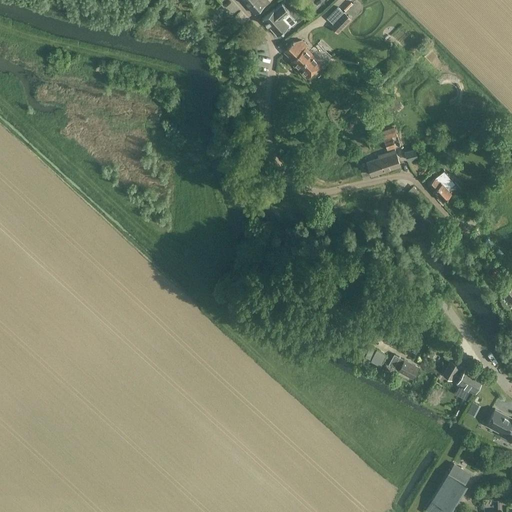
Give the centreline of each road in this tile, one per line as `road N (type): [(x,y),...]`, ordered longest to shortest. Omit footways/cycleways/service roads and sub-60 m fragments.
road 1 (residential): [(511,275),(413,179),(322,192),(283,172),(269,135),(271,45),(237,0)]
road 2 (residential): [(511,393),(445,305),(436,311)]
